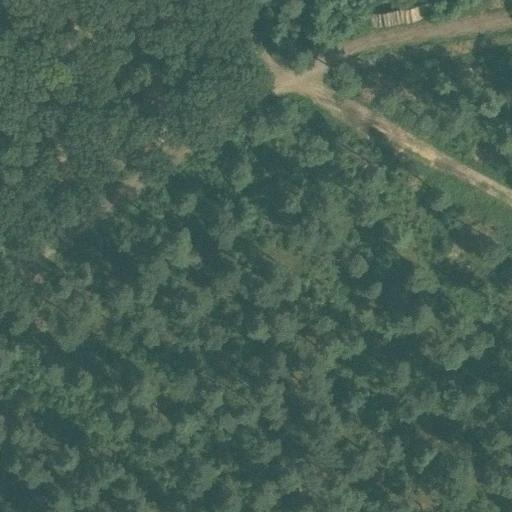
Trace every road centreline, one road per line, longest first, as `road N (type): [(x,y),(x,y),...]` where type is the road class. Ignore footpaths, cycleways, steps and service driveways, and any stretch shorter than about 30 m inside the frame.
road 1 (track): [(0,258),(83,167),(258,42),(357,0)]
road 2 (track): [(511,218),(301,97),(277,73),(238,0)]
